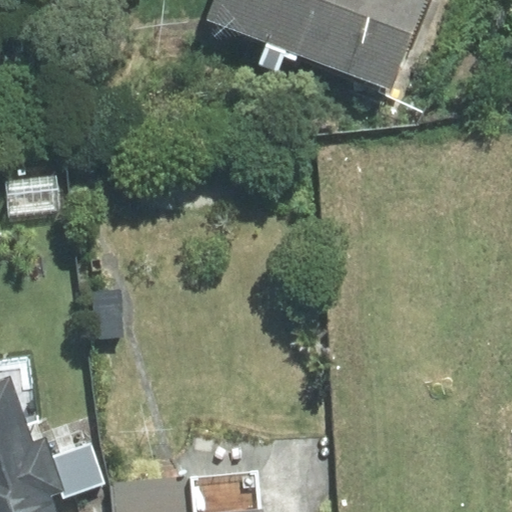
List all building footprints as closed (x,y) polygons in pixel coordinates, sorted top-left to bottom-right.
[(261,43),(252,66),(282,78),(292,54),(381,89),(416,0),(204,0),(198,18),(261,43)] [(224,176),(141,178),(141,210),(225,207),(224,176)] [(62,180),(5,177),(3,216),(59,219),(62,180)] [(116,299),(90,302),(92,320),(118,317),(116,299)] [(123,319),(94,321),(95,340),(123,338),(123,319)] [(0,511),(48,511),(42,495),(56,489),(37,437),(25,441),(1,376),(0,376),(0,511)] [(256,511),(253,472),(245,473),(241,435),(193,438),(196,478),(106,486),(108,511),(256,511)] [(511,511),(511,486),(472,491),(474,511),(511,511)]
